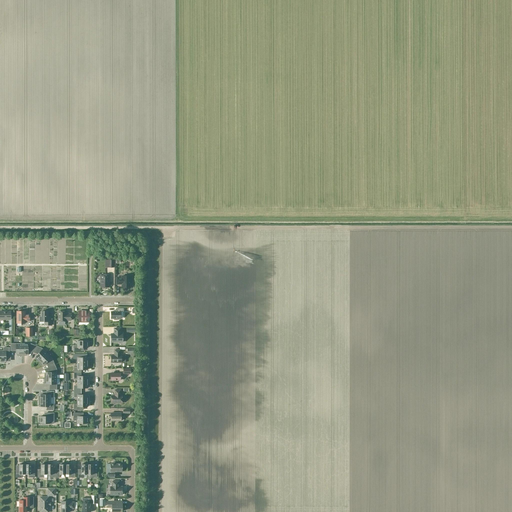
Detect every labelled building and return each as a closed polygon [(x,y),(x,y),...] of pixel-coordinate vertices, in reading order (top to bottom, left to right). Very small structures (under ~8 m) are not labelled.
[(100,281),(100,287),(108,287),(108,280),(110,280),(110,275),(100,275),(100,278),(100,279),(100,281)] [(122,284),(122,287),(130,287),(130,284),(130,276),(122,276),(122,277),(116,277),(116,284),(120,284),(122,284)] [(123,308),(116,308),(116,312),(111,312),(111,319),(114,319),(114,320),(118,320),(118,319),(121,319),(121,312),(123,312),(123,308)] [(10,311),(0,311),(0,319),(10,320),(10,311)] [(25,315),(25,311),(17,311),(17,323),(25,323),(25,321),(29,321),(29,315),(27,315),(25,315)] [(51,325),(51,317),(47,317),(47,311),(40,311),(40,316),(39,316),(39,322),(44,322),(44,325),(51,325)] [(66,315),(66,311),(58,311),(58,321),(66,321),(66,320),(71,320),(71,314),(67,314),(67,315),(66,315)] [(79,311),(78,321),(89,321),(89,311),(79,311)] [(120,328),(114,328),(114,334),(111,334),(111,342),(122,342),(122,334),(120,334),(120,328)] [(74,345),(74,351),(81,351),(81,348),(88,348),(88,346),(89,346),(89,342),(88,342),(88,341),(85,341),(85,340),(82,340),(82,341),(77,341),(77,345),(74,345)] [(22,355),(22,344),(16,344),(14,344),(11,344),(11,343),(10,343),(10,351),(11,351),(11,350),(14,350),(16,350),(16,354),(17,354),(17,355),(22,355)] [(35,346),(32,344),(28,344),(22,344),(22,355),(26,355),(26,354),(28,354),(28,350),(30,350),(29,351),(32,352),(35,346)] [(41,350),(38,347),(35,346),(32,352),(36,353),(37,354),(35,357),(35,358),(34,358),(38,362),(46,354),(42,349),(41,350)] [(9,356),(9,348),(3,348),(3,351),(0,350),(0,361),(0,362),(0,363),(4,363),(4,362),(5,362),(5,356),(9,356)] [(120,350),(114,350),(114,355),(111,355),(111,362),(121,362),(121,355),(120,355),(120,350)] [(54,365),(53,362),(50,359),(51,358),(46,354),(38,362),(41,365),(42,364),(43,365),(46,362),(47,364),(48,367),(54,365)] [(88,359),(88,357),(82,357),(82,354),(73,354),(73,360),(77,360),(77,363),(89,363),(89,359),(88,359)] [(89,368),(89,363),(77,363),(77,367),(74,367),(74,373),(81,373),(81,369),(88,369),(88,368),(89,368)] [(55,372),(55,368),(54,365),(48,367),(49,370),(50,370),(50,372),(45,372),(45,373),(44,373),(44,378),(56,378),(56,372),(55,372)] [(81,376),(81,373),(74,373),(74,379),(77,379),(77,382),(89,382),(89,377),(88,377),(88,376),(81,376)] [(56,384),(56,378),(44,378),(44,383),(45,383),(45,384),(50,384),(50,386),(49,386),(49,389),(57,389),(56,389),(56,386),(56,384)] [(89,387),(89,382),(77,382),(77,386),(74,386),(74,391),(81,391),(81,388),(88,388),(88,387),(89,387)] [(120,390),(114,390),(114,396),(111,396),(111,403),(122,403),(122,396),(120,396),(120,390)] [(39,401),(50,401),(50,397),(53,397),(53,391),(47,391),(47,395),(40,395),(40,396),(39,396),(39,401)] [(81,395),(81,391),(74,391),(74,397),(77,397),(77,401),(89,401),(89,396),(88,396),(88,395),(81,395)] [(53,404),(50,404),(50,401),(39,401),(39,405),(40,405),(40,407),(47,407),(47,410),(53,410),(53,404)] [(88,405),(89,401),(77,401),(77,404),(74,404),(74,410),(82,410),(82,407),(87,407),(88,405)] [(123,413),(121,413),(111,413),(111,420),(121,420),(121,417),(124,417),(124,413),(130,413),(130,410),(123,410),(123,413)] [(45,423),(53,423),(53,413),(45,413),(45,416),(40,416),(40,418),(39,418),(39,422),(40,422),(40,423),(42,423),(42,424),(45,424),(45,423)] [(88,416),(80,416),(80,413),(73,413),(73,419),(77,419),(77,423),(82,423),(82,424),(86,424),(86,423),(88,423),(88,422),(89,422),(89,418),(88,418),(88,416)] [(122,472),(122,464),(115,464),(115,462),(112,462),(112,464),(110,464),(110,472),(110,473),(107,473),(107,477),(114,477),(114,473),(114,472),(122,472)] [(25,474),(25,463),(20,463),(20,464),(19,464),(19,471),(15,471),(15,477),(21,477),(21,474),(25,474)] [(34,477),(34,471),(31,471),(31,464),(30,464),(30,463),(25,463),(25,474),(28,474),(28,477),(34,477)] [(47,474),(47,463),(42,463),(42,464),(41,464),(41,471),(37,471),(37,477),(43,477),(43,474),(47,474)] [(56,477),(56,471),(53,471),(53,464),(51,464),(51,463),(47,463),(47,474),(50,474),(50,477),(56,477)] [(65,474),(65,463),(60,463),(60,464),(59,464),(59,471),(56,471),(56,477),(59,477),(59,474),(65,474)] [(69,477),(74,477),(74,471),(71,471),(71,464),(70,464),(70,463),(65,463),(65,474),(69,474),(69,477)] [(87,474),(87,463),(82,463),(82,464),(81,464),(81,471),(77,471),(77,477),(83,477),(83,474),(87,474)] [(96,477),(96,471),(93,471),(93,464),(92,464),(92,463),(87,463),(87,474),(90,474),(90,477),(96,477)] [(110,495),(122,495),(122,487),(118,487),(118,485),(118,481),(112,481),(112,487),(110,487),(110,495)] [(26,511),(26,506),(33,506),(33,497),(23,497),(23,500),(19,500),(18,511),(26,511)] [(47,511),(48,502),(48,497),(40,497),(39,511),(47,511)] [(82,501),(81,511),(89,511),(90,501),(90,498),(82,498),(82,501)] [(60,511),(69,511),(69,509),(74,509),(74,502),(69,502),(69,501),(61,501),(60,511)] [(122,511),(122,501),(108,501),(108,507),(112,507),(112,511),(122,511)]
